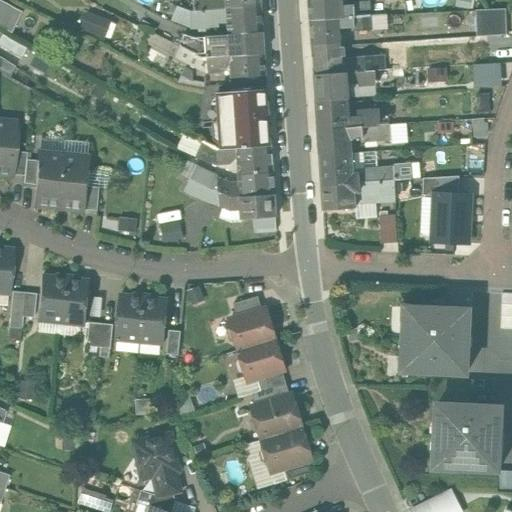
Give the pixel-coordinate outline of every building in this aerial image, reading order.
[(0,0),(0,24),(14,31),(23,9),(0,0)] [(260,0),(193,0),(195,10),(204,10),(227,8),(261,5),(260,0)] [(308,0),(310,20),(371,16),(370,1),(352,2),(353,6),(343,7),(342,0),(308,0)] [(261,5),(227,8),(204,10),(205,28),(219,27),(218,23),(222,23),(228,16),(229,34),(263,32),(261,5)] [(506,9),(476,10),(477,36),(507,34),(506,9)] [(195,10),(194,11),(194,28),(205,28),(204,10),(195,10)] [(83,23),(103,32),(109,20),(88,11),(83,23)] [(371,16),(310,20),(312,44),(344,43),(343,28),(354,27),(355,31),(372,30),(371,20),(371,16)] [(0,45),(22,57),(28,46),(2,32),(0,35),(0,45)] [(263,32),(229,34),(230,48),(224,44),(220,45),(220,41),(206,42),(194,39),(195,54),(202,58),(207,57),(265,53),(263,32)] [(344,43),(312,44),(314,76),(374,72),(373,57),(357,59),(357,63),(346,64),(344,43)] [(195,54),(180,47),(175,57),(189,64),(195,54)] [(34,67),(40,53),(27,48),(21,61),(34,67)] [(266,75),(265,53),(207,57),(208,73),(222,72),(222,68),(226,68),(231,63),(232,78),(266,75)] [(16,66),(0,56),(0,70),(10,76),(16,66)] [(383,56),(373,57),(374,72),(391,70),(390,63),(384,63),(383,56)] [(505,62),(475,63),(476,86),(506,85),(505,62)] [(374,72),(314,76),(316,101),(348,98),(347,83),(358,83),(359,86),(375,85),(374,72)] [(267,89),(217,93),(221,148),(271,145),(267,89)] [(348,98),(316,101),(318,132),(378,126),(377,112),(360,113),(360,119),(349,119),(348,98)] [(0,121),(0,173),(12,175),(15,151),(17,123),(0,121)] [(389,125),(378,126),(379,139),(390,139),(389,125)] [(378,126),(318,132),(320,154),(352,152),(351,138),(361,138),(362,141),(379,139),(378,126)] [(217,149),(202,142),(198,159),(217,161),(217,149)] [(221,148),(217,149),(217,161),(218,165),(228,164),(228,163),(232,162),(238,157),(239,175),(273,172),(271,145),(221,148)] [(26,152),(15,151),(12,175),(24,176),(26,159),(26,152)] [(65,155),(38,153),(38,161),(35,184),(33,204),(60,207),(65,155)] [(91,158),(65,155),(60,207),(86,209),(88,186),(91,158)] [(38,161),(26,159),(24,176),(23,183),(35,184),(38,161)] [(352,159),(320,161),(322,185),(382,181),(381,168),(364,170),(364,173),(354,174),(352,159)] [(391,168),(381,168),(382,181),(391,180),(391,168)] [(273,172),(239,175),(240,188),(235,184),(229,182),(217,177),(218,190),(230,197),(275,194),(273,172)] [(217,177),(205,173),(201,184),(201,185),(213,191),(218,190),(217,177)] [(424,179),(423,195),(435,196),(435,194),(458,195),(460,176),(424,179)] [(213,191),(201,185),(201,184),(191,179),(185,190),(196,196),(219,205),(220,205),(218,190),(213,191)] [(382,181),(322,185),(323,210),(356,209),(355,199),(375,198),(382,197),(383,201),(395,200),(394,180),(391,180),(382,181)] [(100,187),(88,186),(86,209),(98,211),(100,187)] [(230,197),(218,190),(220,205),(231,209),(230,197)] [(275,194),(230,197),(231,209),(237,208),(241,204),(242,219),(254,219),(276,217),(277,217),(275,194)] [(435,194),(435,196),(433,241),(469,243),(471,195),(458,195),(435,194)] [(357,219),(377,218),(375,198),(355,199),(356,209),(357,219)] [(397,242),(397,214),(382,214),(382,242),(397,242)] [(136,229),(137,218),(120,216),(119,227),(136,229)] [(276,217),(254,219),(255,231),(256,232),(277,230),(276,217)] [(175,224),(162,226),(164,241),(178,239),(175,224)] [(12,249),(0,248),(0,304),(6,305),(8,293),(12,249)] [(66,278),(42,276),(37,320),(61,322),(66,278)] [(90,281),(66,278),(61,322),(85,324),(90,281)] [(24,292),(12,291),(9,327),(21,328),(22,316),(24,292)] [(36,293),(24,292),(22,316),(34,317),(36,293)] [(511,293),(503,293),(502,305),(511,305),(511,293)] [(144,297),(120,295),(116,339),(140,341),(144,297)] [(258,296),(233,303),(237,317),(262,309),(258,296)] [(168,300),(144,297),(140,341),(164,343),(168,300)] [(511,305),(502,305),(501,317),(511,317),(511,305)] [(470,310),(411,307),(410,322),(405,321),(403,356),(409,357),(408,371),(415,371),(415,372),(467,374),(470,310)] [(237,317),(229,319),(231,325),(227,333),(230,340),(237,344),(239,350),(275,339),(266,308),(262,309),(237,317)] [(511,317),(501,317),(501,328),(511,328),(511,317)] [(101,323),(90,322),(87,346),(99,347),(101,323)] [(113,324),(101,323),(99,347),(111,348),(113,324)] [(181,331),(169,330),(167,353),(179,355),(181,331)] [(275,339),(239,350),(240,355),(237,363),(239,371),(246,375),(248,381),(258,378),(282,370),(285,369),(275,339)] [(282,370),(258,378),(261,391),(286,384),(282,370)] [(261,391),(252,393),(256,405),(290,395),(286,384),(261,391)] [(256,405),(252,407),(254,415),(250,421),(252,429),(259,432),(262,439),(302,427),(292,394),(290,395),(256,405)] [(501,407),(437,404),(437,422),(443,422),(442,435),(436,435),(436,438),(442,438),(441,451),(435,451),(434,468),(499,471),(501,407)] [(302,427),(262,439),(264,447),(260,453),(262,461),(269,464),(271,472),(284,468),(310,460),(312,460),(302,427)] [(163,436),(135,442),(138,458),(138,459),(135,465),(149,475),(150,476),(153,476),(155,484),(178,479),(176,470),(178,470),(172,442),(163,436)] [(310,460),(284,468),(287,480),(313,472),(310,460)] [(9,475),(0,471),(0,486),(5,488),(9,475)] [(178,479),(155,484),(157,495),(176,501),(174,493),(181,491),(178,479)] [(157,495),(141,490),(137,503),(153,508),(154,507),(167,511),(172,511),(176,501),(157,495)] [(461,511),(451,491),(429,502),(434,511),(461,511)] [(434,511),(429,502),(410,511),(434,511)]
